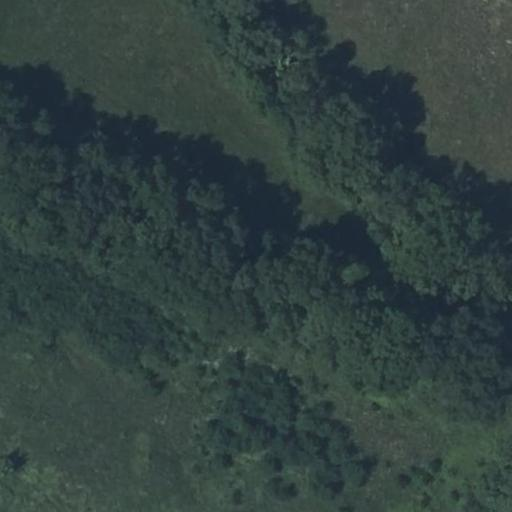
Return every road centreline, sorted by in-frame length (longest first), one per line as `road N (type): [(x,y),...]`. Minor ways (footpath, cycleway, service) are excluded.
road 1 (track): [(511,361),(0,156)]
road 2 (track): [(511,341),(253,0)]
